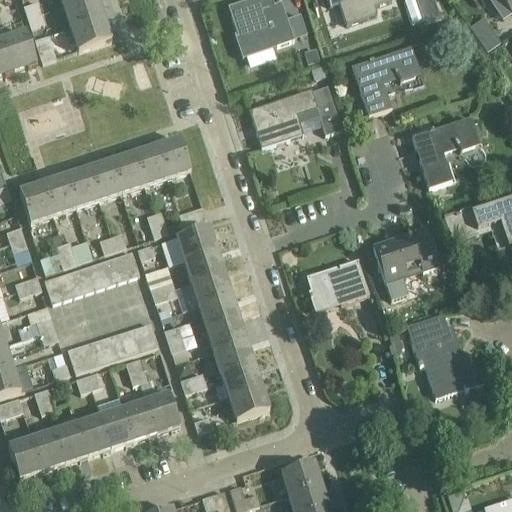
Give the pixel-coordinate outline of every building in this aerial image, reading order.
[(59,0),(63,10),(94,0),(59,0)] [(103,22),(96,0),(94,0),(63,10),(70,33),(103,22)] [(274,8),(271,0),(260,0),(228,10),(238,40),(236,40),(236,39),(235,40),(242,62),(277,51),(276,50),(294,45),(294,43),(307,39),(300,19),(287,23),(281,6),(274,8)] [(325,0),(329,11),(338,8),(345,29),(377,19),(374,11),(391,5),(389,0),(325,0)] [(511,0),(499,0),(511,17),(511,16),(511,0)] [(27,23),(41,18),(37,7),(23,11),(27,23)] [(438,16),(423,21),(425,29),(440,24),(438,16)] [(30,33),(44,29),(41,18),(27,23),(30,33)] [(485,56),(500,47),(482,21),(468,30),(485,56)] [(103,22),(70,33),(77,55),(111,45),(103,22)] [(2,44),(13,77),(36,70),(25,37),(2,44)] [(0,81),(13,77),(2,44),(0,44),(0,81)] [(56,63),(52,52),(38,57),(42,68),(56,63)] [(315,53),(304,57),(307,69),(319,65),(315,53)] [(397,83),(401,87),(400,85),(414,81),(405,56),(411,54),(410,53),(372,66),(372,65),(367,66),(368,67),(351,73),(368,123),(391,115),(391,114),(389,114),(380,89),(397,83)] [(248,115),(261,153),(289,144),(287,136),(299,132),(302,140),(303,139),(296,119),(316,113),(325,140),(342,135),(327,91),(248,115)] [(428,195),(447,188),(452,187),(442,158),(458,153),(461,157),(463,156),(462,155),(475,150),(467,124),(411,143),(428,195)] [(179,144),(156,151),(167,184),(190,177),(179,144)] [(156,151),(133,159),(144,192),(167,184),(156,151)] [(133,159),(110,166),(121,199),(144,192),(133,159)] [(110,166),(87,174),(98,207),(121,199),(110,166)] [(87,174),(64,181),(75,214),(98,207),(87,174)] [(64,181),(42,189),(52,222),(75,215),(64,181)] [(42,189),(18,196),(30,229),(52,222),(42,189)] [(0,200),(8,198),(6,191),(0,193),(0,200)] [(0,200),(0,208),(11,205),(8,198),(0,200)] [(511,202),(471,216),(470,213),(443,222),(452,249),(491,236),(497,256),(511,251),(511,202)] [(207,227),(207,226),(202,212),(178,220),(183,235),(207,227)] [(168,239),(160,217),(153,219),(160,242),(168,239)] [(154,244),(160,242),(153,219),(146,222),(154,244)] [(216,255),(209,233),(208,232),(175,243),(183,266),(216,255)] [(9,248),(23,243),(20,233),(6,237),(9,248)] [(374,250),(372,250),(385,290),(390,305),(407,300),(401,280),(421,273),(422,278),(438,272),(437,269),(444,266),(440,253),(433,256),(425,233),(395,243),(396,245),(374,252),(374,250)] [(126,253),(121,239),(109,243),(114,257),(126,253)] [(58,240),(52,242),(62,274),(69,272),(58,240)] [(27,255),(23,243),(9,248),(13,260),(27,255)] [(104,260),(114,257),(109,243),(99,246),(104,260)] [(76,269),(69,247),(62,249),(69,272),(76,269)] [(155,262),(151,251),(137,256),(141,267),(155,262)] [(224,278),(216,256),(216,255),(183,266),(190,289),(224,278)] [(139,281),(131,257),(116,262),(124,286),(139,281)] [(116,262),(106,265),(114,289),(124,286),(116,262)] [(114,289),(106,265),(96,269),(104,292),(114,289)] [(307,282),(306,282),(310,296),(308,296),(315,318),(316,318),(315,315),(332,310),(332,308),(339,306),(340,310),(369,301),(357,266),(358,266),(358,265),(331,274),(331,275),(307,283),(307,282)] [(96,269),(85,272),(93,296),(104,292),(96,269)] [(85,272),(75,276),(83,299),(93,296),(85,272)] [(75,276),(65,279),(72,303),(83,299),(75,276)] [(231,301),(224,278),(190,289),(198,312),(231,301)] [(65,279),(54,283),(62,306),(72,303),(65,279)] [(17,296),(39,289),(36,282),(14,289),(17,296)] [(54,283),(44,286),(52,310),(62,306),(54,283)] [(152,301),(174,294),(172,287),(150,295),(152,301)] [(19,304),(40,296),(41,296),(39,289),(17,296),(19,304)] [(154,308),(176,300),(174,294),(152,301),(154,308)] [(239,324),(231,301),(198,312),(206,335),(239,324)] [(477,390),(468,364),(459,367),(457,360),(461,359),(452,331),(447,332),(443,319),(406,332),(419,373),(424,371),(435,404),(464,394),(464,396),(468,394),(468,393),(477,390)] [(50,324),(36,328),(40,340),(54,335),(50,324)] [(246,347),(239,324),(206,335),(213,358),(246,347)] [(150,328),(138,332),(146,356),(158,352),(150,328)] [(138,332),(126,336),(134,360),(146,356),(138,332)] [(167,347),(181,343),(178,332),(164,337),(167,347)] [(44,350),(57,346),(58,346),(54,335),(40,340),(44,350)] [(126,336),(114,340),(122,364),(134,360),(126,336)] [(114,340),(102,344),(110,368),(122,364),(114,340)] [(171,359),(185,354),(181,343),(167,347),(171,359)] [(102,344),(91,347),(98,371),(110,368),(102,344)] [(91,347),(79,351),(87,375),(98,372),(91,347)] [(254,370),(246,347),(213,358),(221,381),(254,370)] [(0,377),(13,374),(5,351),(0,352),(0,377)] [(79,351),(67,355),(75,379),(87,375),(79,351)] [(140,389),(147,386),(139,364),(132,366),(140,389)] [(132,391),(139,389),(140,389),(132,366),(125,369),(132,391)] [(51,374),(55,385),(55,386),(69,381),(66,369),(51,374)] [(262,393),(254,370),(221,381),(228,404),(262,393)] [(0,403),(20,397),(20,396),(13,374),(0,377),(0,403)] [(102,392),(97,378),(87,381),(91,396),(102,392)] [(182,393),(204,386),(202,379),(180,386),(182,393)] [(80,399),(91,396),(87,381),(75,385),(80,399)] [(185,400),(207,393),(204,386),(182,393),(185,400)] [(269,416),(262,393),(228,404),(236,426),(269,416)] [(55,416),(48,394),(41,396),(48,418),(55,416)] [(41,421),(48,418),(41,396),(34,398),(41,421)] [(168,399),(146,406),(157,440),(180,432),(169,399),(168,399)] [(0,424),(22,418),(18,404),(0,409),(0,424)] [(134,447),(157,440),(146,406),(145,407),(123,414),(134,447)] [(111,455),(134,447),(123,414),(100,421),(111,455)] [(87,462),(111,455),(100,421),(77,429),(87,462)] [(211,434),(208,423),(194,427),(197,438),(211,434)] [(87,462),(77,429),(54,436),(64,470),(87,462)] [(41,477),(64,470),(54,436),(31,444),(41,477)] [(19,485),(41,477),(31,444),(8,451),(19,485)] [(314,467),(280,478),(288,501),(321,490),(314,467)] [(328,511),(321,490),(288,501),(291,511),(328,511)] [(244,503),(241,492),(240,491),(229,495),(234,511),(253,511),(260,510),(256,499),(244,503)] [(204,511),(228,511),(223,497),(202,504),(204,511)]
